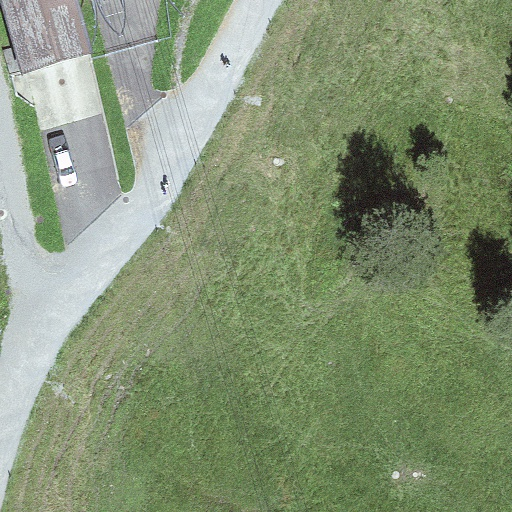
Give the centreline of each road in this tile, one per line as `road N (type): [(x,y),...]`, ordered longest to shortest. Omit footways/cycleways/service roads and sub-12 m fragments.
road 1 (track): [(266,0),(176,163),(41,330)]
road 2 (track): [(0,135),(41,330)]
